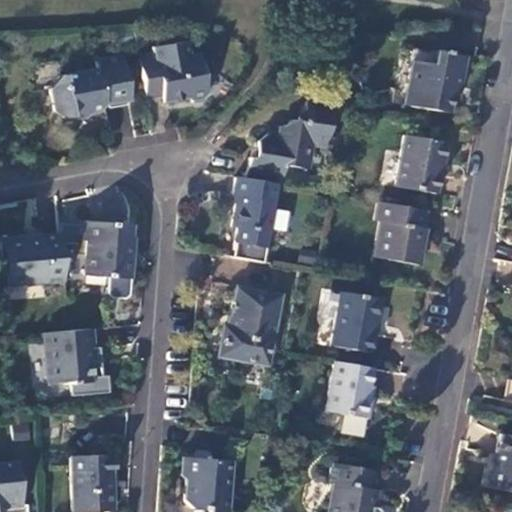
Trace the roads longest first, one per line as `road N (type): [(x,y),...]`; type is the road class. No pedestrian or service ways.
road 1 (residential): [(139,511),(167,165),(0,190)]
road 2 (residential): [(511,63),(430,511)]
